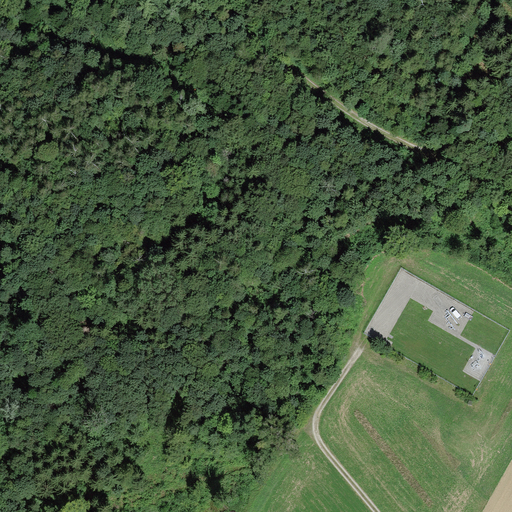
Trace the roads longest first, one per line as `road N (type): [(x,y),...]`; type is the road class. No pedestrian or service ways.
road 1 (track): [(511,190),(354,114),(242,30),(223,0)]
road 2 (track): [(366,293),(356,352),(313,424),(317,442),(373,511)]
